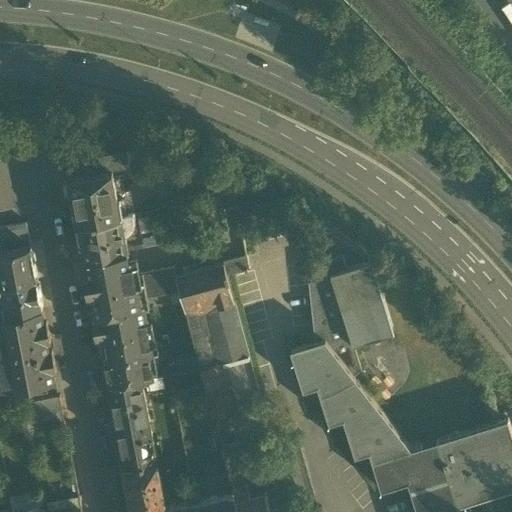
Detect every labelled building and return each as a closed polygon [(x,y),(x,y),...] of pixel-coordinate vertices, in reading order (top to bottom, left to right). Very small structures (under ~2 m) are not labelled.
[(97,156),(101,173),(113,170),(129,167),(126,151),(97,156)] [(69,179),(78,223),(116,216),(113,200),(119,199),(113,170),(101,173),(69,179)] [(122,215),(119,199),(113,200),(116,216),(122,215)] [(122,215),(116,216),(78,223),(85,259),(128,251),(125,236),(127,235),(131,232),(133,228),(134,223),(134,219),(133,213),(122,215)] [(26,223),(15,225),(19,248),(31,246),(28,232),(26,223)] [(8,250),(19,248),(15,225),(3,227),(8,250)] [(0,284),(37,277),(31,246),(19,248),(8,250),(0,251),(0,284)] [(87,272),(89,281),(132,272),(128,251),(85,259),(87,272)] [(223,261),(226,274),(250,268),(247,254),(223,261)] [(394,332),(372,260),(347,268),(343,254),(307,265),(315,341),(291,349),(303,389),(318,385),(330,422),(344,418),(355,455),(370,450),(382,488),(408,480),(418,511),(461,511),(459,503),(511,486),(511,429),(508,417),(411,447),(354,375),(362,368),(354,344),(394,332)] [(181,288),(186,308),(232,295),(226,274),(223,261),(177,273),(181,288)] [(141,271),(146,295),(181,288),(177,273),(174,265),(141,271)] [(137,271),(132,272),(89,281),(90,289),(93,303),(136,294),(141,293),(137,272),(137,271)] [(137,272),(141,293),(146,295),(141,271),(137,272)] [(0,314),(43,307),(37,277),(0,284),(0,314)] [(93,303),(96,316),(99,334),(109,384),(141,378),(154,375),(149,351),(147,351),(146,343),(152,342),(144,302),(138,303),(136,294),(93,303)] [(186,308),(194,338),(211,334),(220,359),(223,367),(250,359),(232,295),(186,308)] [(56,378),(43,307),(0,314),(0,347),(8,387),(56,378)] [(198,354),(201,364),(220,359),(211,334),(194,338),(198,354)] [(177,358),(180,370),(201,365),(201,364),(198,354),(177,358)] [(223,367),(220,359),(201,364),(201,365),(215,416),(230,412),(238,410),(223,367)] [(109,384),(124,465),(157,459),(141,378),(109,384)] [(24,402),(29,429),(65,422),(60,395),(24,402)] [(215,416),(223,444),(237,440),(230,412),(215,416)] [(243,462),(237,440),(223,444),(229,469),(234,487),(236,495),(248,492),(246,487),(249,484),(243,462)] [(200,511),(196,497),(165,503),(157,459),(124,465),(133,511),(200,511)] [(215,473),(216,478),(220,491),(234,487),(229,469),(215,473)] [(213,493),(220,491),(216,478),(210,480),(213,493)] [(196,497),(213,493),(210,480),(193,485),(196,497)] [(196,497),(200,511),(241,511),(236,495),(234,487),(220,491),(213,493),(196,497)] [(272,511),(266,487),(248,492),(236,495),(241,511),(272,511)] [(10,493),(13,507),(13,509),(44,503),(43,501),(41,488),(10,493)] [(79,494),(43,501),(44,503),(45,511),(81,505),(79,494)] [(407,511),(404,499),(386,504),(388,511),(407,511)] [(44,503),(13,509),(13,511),(45,511),(44,503)]
